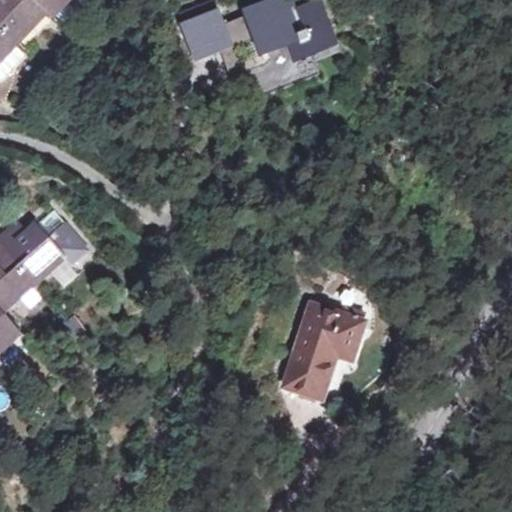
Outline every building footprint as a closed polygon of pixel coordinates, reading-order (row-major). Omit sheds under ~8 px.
[(0,0),(0,60),(15,45),(47,12),(52,16),(67,0),(0,0)] [(184,25),(189,39),(215,29),(220,41),(230,37),(253,28),(257,37),(263,53),(288,44),(295,60),(338,44),(322,0),(296,9),(292,0),(272,0),(247,10),(249,16),(224,26),(220,12),(184,25)] [(230,37),(233,46),(257,37),(253,28),(230,37)] [(215,29),(189,39),(196,57),(222,47),(220,41),(215,29)] [(220,41),(222,47),(232,75),(242,71),(233,46),(230,37),(220,41)] [(26,55),(15,45),(0,60),(0,78),(2,80),(26,55)] [(54,211),(39,224),(54,242),(59,239),(55,234),(66,224),(54,211)] [(54,242),(39,224),(29,233),(20,221),(0,238),(0,352),(22,333),(4,312),(66,258),(73,266),(90,251),(66,224),(55,234),(59,239),(54,242)] [(364,322),(311,304),(285,384),(323,396),(334,361),(330,360),(333,352),(352,359),(364,322)]
